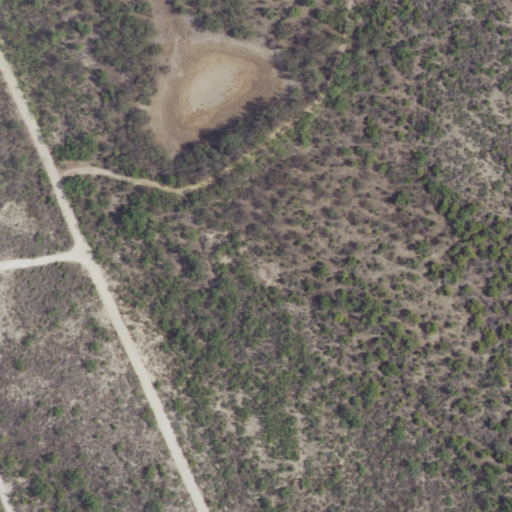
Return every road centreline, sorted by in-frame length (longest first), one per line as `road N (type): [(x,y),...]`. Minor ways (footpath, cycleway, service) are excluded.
road 1 (residential): [(0,267),(57,261),(102,268),(212,511)]
road 2 (residential): [(102,268),(0,47)]
